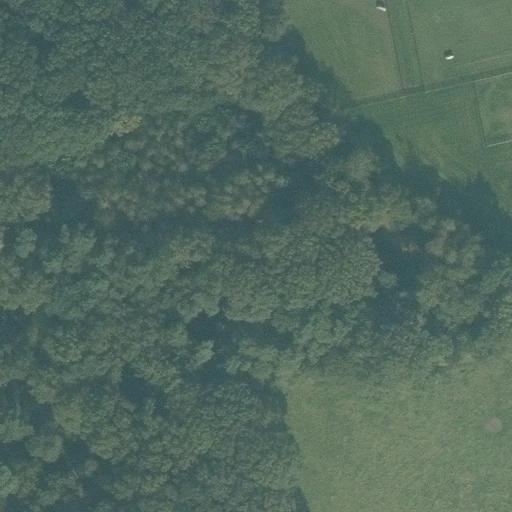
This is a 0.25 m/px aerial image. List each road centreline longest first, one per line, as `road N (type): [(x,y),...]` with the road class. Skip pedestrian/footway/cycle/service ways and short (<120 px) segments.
road 1 (track): [(214,0),(247,60),(320,149),(511,328)]
road 2 (track): [(0,259),(251,262),(371,196)]
road 3 (track): [(0,326),(11,375),(109,486),(115,511)]
